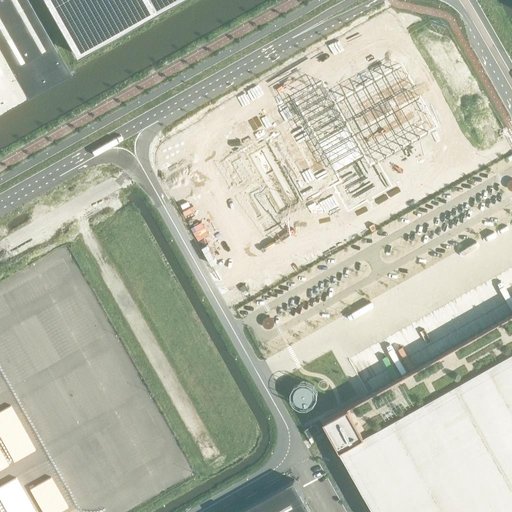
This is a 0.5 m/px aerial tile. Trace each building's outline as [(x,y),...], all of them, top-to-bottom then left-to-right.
[(0,0),(0,111),(8,107),(27,96),(53,81),(69,72),(70,72),(28,0),(0,0)] [(45,0),(76,54),(172,0),(45,0)] [(305,118),(227,162),(263,226),(333,186),(348,212),(393,187),(378,161),(442,125),(406,61),(334,102),(323,81),(293,97),(305,118)] [(337,412),(324,419),(341,448),(376,511),(511,511),(511,312),(368,394),(359,399),(337,412)] [(54,363),(36,325),(20,332),(16,324),(6,328),(15,346),(24,341),(27,347),(20,350),(31,374),(54,363)] [(302,378),(293,396),(311,405),(320,388),(302,378)] [(112,422),(133,465),(162,450),(150,427),(155,424),(146,405),(112,422)] [(316,422),(306,428),(310,435),(320,428),(316,422)] [(325,432),(313,439),(316,445),(329,438),(325,432)] [(79,443),(56,454),(77,498),(100,487),(79,443)] [(312,511),(294,479),(237,511),(234,511),(312,511)]
